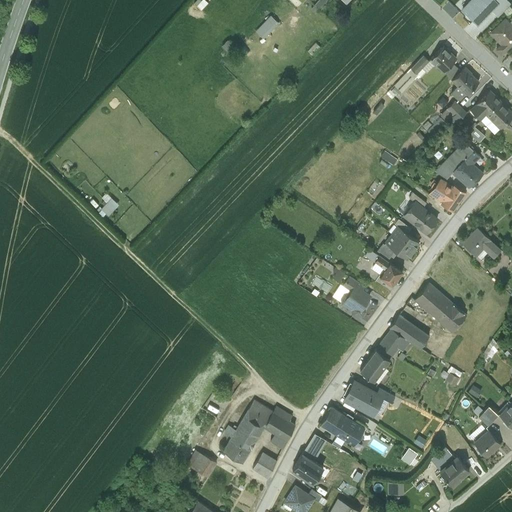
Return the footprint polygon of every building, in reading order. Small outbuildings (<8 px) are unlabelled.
[(208,2),(205,0),(196,0),(194,3),(201,10),(208,2)] [(348,0),(317,0),(314,4),(320,10),(329,0),(343,0),(346,3),(348,0)] [(468,0),(460,9),(477,25),(491,10),(499,3),(495,0),(468,0)] [(507,0),(495,0),(499,3),(491,10),(497,16),(510,2),(507,0)] [(314,5),(310,8),(315,13),(318,10),(314,5)] [(271,14),(255,30),(264,38),(279,22),(271,14)] [(506,18),(490,33),(495,39),(497,37),(502,43),(503,41),(509,47),(511,43),(511,24),(510,22),(506,18)] [(233,45),(227,39),(221,46),(227,51),(233,45)] [(503,41),(502,43),(496,49),(501,54),(509,47),(503,41)] [(315,42),(307,51),(312,55),(320,46),(315,42)] [(444,44),(429,59),(434,63),(443,72),(443,71),(452,62),(457,57),(444,44)] [(422,67),(429,59),(423,54),(410,67),(416,73),(422,67)] [(426,71),(434,63),(429,59),(422,67),(426,71)] [(447,75),(456,66),(452,62),(443,71),(447,75)] [(434,64),(421,76),(429,85),(442,73),(434,64)] [(451,80),(457,85),(465,93),(466,94),(479,80),(464,65),(460,70),(452,79),(451,80)] [(447,75),(452,79),(460,70),(456,66),(447,75)] [(407,71),(414,78),(417,74),(416,73),(410,67),(407,71)] [(395,85),(401,92),(414,78),(407,71),(394,85),(395,85)] [(395,85),(391,90),(395,94),(397,96),(401,92),(395,85)] [(465,93),(457,85),(450,92),(459,100),(465,93)] [(395,94),(391,90),(390,89),(386,92),(392,97),(395,94)] [(471,108),(481,118),(486,113),(499,100),(489,89),(476,103),(471,108)] [(453,115),(461,107),(454,100),(446,107),(453,115)] [(505,120),(511,113),(511,111),(499,100),(486,113),(499,126),(505,120)] [(453,115),(446,107),(440,114),(447,121),(449,118),(453,115)] [(449,118),(455,122),(466,111),(461,107),(453,115),(449,118)] [(486,113),(481,118),(480,119),(494,132),(499,126),(486,113)] [(441,117),(427,129),(430,133),(444,120),(441,117)] [(428,120),(422,125),(426,129),(431,124),(428,120)] [(473,136),(479,141),(485,136),(474,126),(468,132),(473,136)] [(473,136),(468,132),(465,130),(461,136),(469,142),(473,136)] [(416,133),(423,141),(426,139),(418,131),(416,133)] [(466,157),(473,163),(480,156),(463,142),(435,170),(447,178),(452,172),(466,157)] [(378,154),(393,165),(397,159),(384,150),(382,152),(380,151),(378,154)] [(452,172),(470,187),(485,173),(473,163),(466,157),(452,172)] [(406,175),(413,165),(406,161),(399,170),(406,175)] [(442,201),(453,185),(440,178),(428,192),(442,201)] [(441,202),(453,210),(465,191),(453,184),(453,185),(442,201),(441,202)] [(414,201),(422,207),(426,202),(413,192),(409,197),(414,201)] [(406,216),(426,232),(437,218),(422,207),(414,201),(410,207),(410,211),(406,216)] [(107,202),(101,209),(108,216),(115,209),(107,202)] [(398,225),(407,232),(411,227),(398,218),(394,223),(398,226),(398,225)] [(392,234),(414,251),(418,246),(416,245),(419,241),(407,232),(398,225),(398,226),(392,234)] [(492,256),(493,256),(500,249),(477,226),(461,242),(474,255),(476,253),(482,246),(487,251),(492,256)] [(410,256),(414,251),(392,234),(385,242),(395,249),(406,258),(408,255),(410,256)] [(393,251),(395,249),(385,242),(384,244),(393,251)] [(387,259),(393,251),(384,244),(382,243),(375,252),(379,254),(387,259)] [(476,253),(480,258),(485,253),(487,251),(482,246),(476,253)] [(375,260),(379,254),(375,252),(369,247),(364,254),(375,260)] [(385,267),(389,261),(387,259),(379,254),(375,260),(376,261),(385,267)] [(371,267),(381,274),(385,267),(376,261),(371,267)] [(380,274),(393,283),(402,270),(389,261),(385,267),(381,274),(380,274)] [(345,273),(335,266),(332,270),(335,272),(332,277),(339,281),(345,273)] [(346,280),(359,289),(362,284),(349,275),(346,280)] [(363,310),(363,306),(369,296),(359,289),(346,280),(344,285),(351,290),(349,293),(345,294),(343,298),(344,302),(348,305),(352,308),(353,312),(357,314),(361,314),(363,310)] [(431,314),(446,297),(428,281),(414,300),(431,314)] [(341,283),(333,295),(344,302),(343,298),(345,294),(349,293),(351,290),(344,285),(341,283)] [(314,287),(311,292),(316,296),(319,291),(314,287)] [(446,297),(431,314),(444,325),(452,332),(467,315),(446,297)] [(409,341),(420,348),(429,335),(404,317),(399,313),(389,326),(390,327),(409,341)] [(402,351),(409,341),(390,327),(375,348),(390,358),(398,347),(402,351)] [(390,358),(375,348),(359,369),(374,380),(384,366),(390,358)] [(401,351),(397,357),(402,360),(406,355),(401,351)] [(433,363),(430,368),(436,372),(439,367),(433,363)] [(388,370),(384,366),(374,380),(378,383),(388,370)] [(447,372),(449,373),(450,373),(462,380),(465,375),(450,367),(447,372)] [(436,372),(430,368),(427,373),(433,377),(436,372)] [(462,380),(450,373),(449,373),(445,380),(458,388),(463,380),(462,380)] [(376,393),(354,381),(344,399),(345,399),(356,405),(373,414),(382,397),(382,396),(376,393)] [(473,385),(468,392),(476,398),(481,391),(473,385)] [(378,388),(376,393),(382,396),(382,397),(392,402),(394,396),(378,388)] [(243,415),(264,427),(273,410),(253,398),(243,415)] [(345,399),(342,404),(353,410),(356,405),(345,399)] [(511,427),(511,404),(510,403),(499,416),(511,427)] [(276,405),(273,410),(289,420),(292,415),(276,405)] [(483,411),(478,405),(473,411),(478,416),(483,411)] [(365,427),(331,406),(320,424),(354,445),(365,427)] [(483,411),(493,420),(498,415),(488,406),(483,411)] [(273,410),(264,427),(274,433),(269,441),(282,449),(295,424),(289,420),(273,410)] [(493,420),(483,411),(478,416),(488,425),(493,420)] [(222,450),(243,463),(264,427),(243,415),(237,426),(231,436),(222,450)] [(231,436),(237,426),(234,424),(232,427),(228,424),(223,432),(231,436)] [(481,425),(471,436),(474,439),(484,428),(481,425)] [(473,443),(485,456),(499,443),(488,430),(473,443)] [(310,441),(321,448),(326,440),(314,434),(310,441)] [(418,435),(413,442),(421,448),(427,441),(418,435)] [(302,453),(313,461),(321,448),(310,441),(302,453)] [(417,453),(409,447),(401,459),(409,465),(417,453)] [(186,464),(208,477),(217,462),(195,449),(186,464)] [(252,469),(267,478),(277,460),(262,451),(252,469)] [(439,470),(453,459),(450,455),(447,458),(442,452),(434,459),(436,463),(434,465),(439,470)] [(313,461),(302,453),(292,470),(312,483),(323,467),(313,461)] [(439,470),(452,487),(459,481),(458,480),(468,471),(456,456),(453,459),(439,470)] [(388,482),(388,494),(403,494),(403,483),(388,482)] [(284,502),(300,511),(304,511),(313,498),(308,495),(295,486),(284,502)] [(311,490),(308,495),(313,498),(323,504),(326,500),(311,490)] [(329,511),(362,511),(337,498),(329,511)] [(188,511),(213,511),(197,500),(188,511)]
